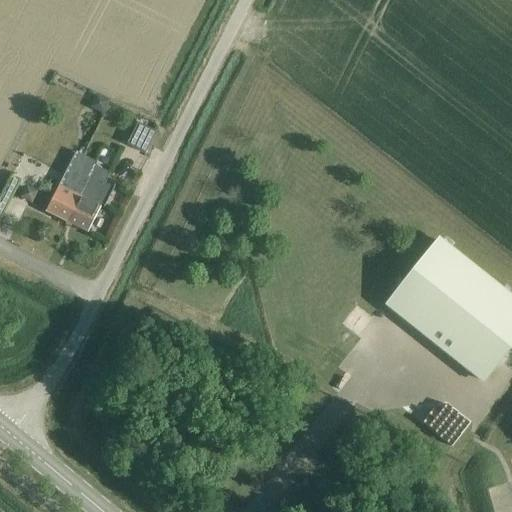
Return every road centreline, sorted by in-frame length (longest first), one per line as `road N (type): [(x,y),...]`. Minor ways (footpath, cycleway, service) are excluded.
road 1 (unclassified): [(14,434),(100,299),(249,0)]
road 2 (tertiary): [(106,511),(14,434)]
